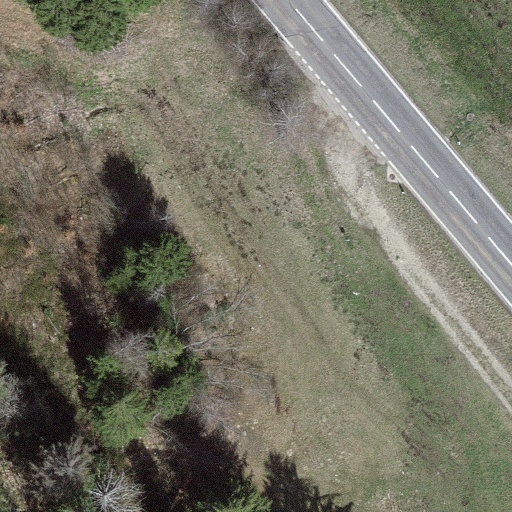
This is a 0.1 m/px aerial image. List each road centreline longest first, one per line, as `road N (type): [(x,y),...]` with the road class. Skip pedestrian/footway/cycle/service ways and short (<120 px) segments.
road 1 (track): [(319,40),(368,216),(511,401)]
road 2 (secondary): [(511,266),(286,0)]
